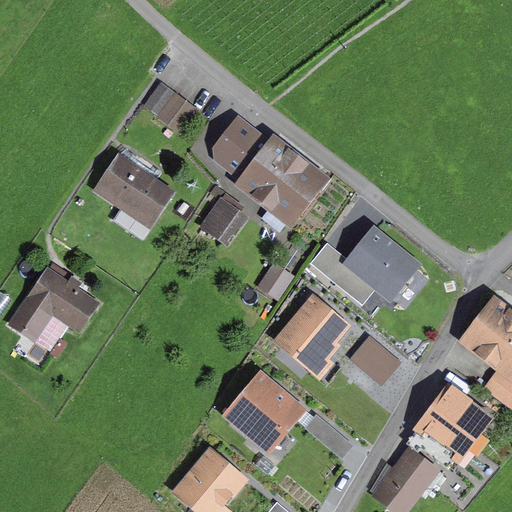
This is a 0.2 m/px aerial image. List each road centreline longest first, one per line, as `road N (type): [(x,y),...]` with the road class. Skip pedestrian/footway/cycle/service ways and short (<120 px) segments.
road 1 (residential): [(132,0),(472,278),(511,247)]
road 2 (track): [(409,0),(270,118)]
